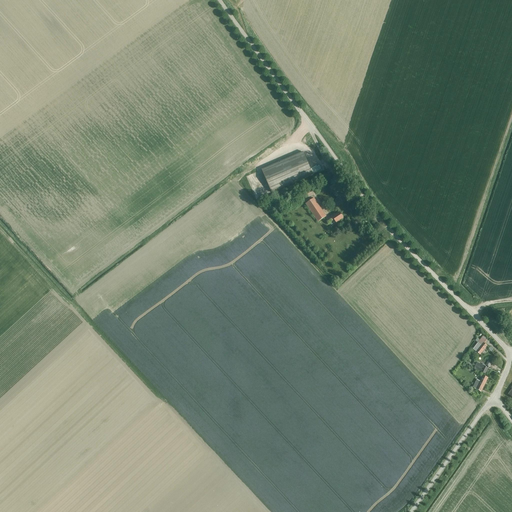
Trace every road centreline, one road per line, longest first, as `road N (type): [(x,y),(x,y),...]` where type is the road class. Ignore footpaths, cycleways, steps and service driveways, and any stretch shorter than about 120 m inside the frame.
road 1 (unclassified): [(510,352),(384,224),(218,0)]
road 2 (unclassified): [(411,511),(492,397)]
